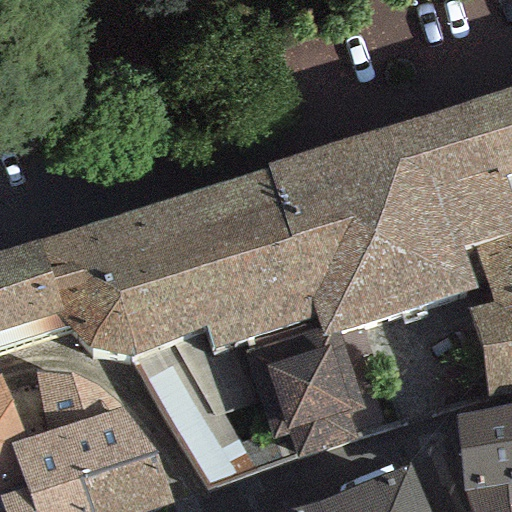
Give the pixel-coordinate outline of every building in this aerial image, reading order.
[(511,86),(266,164),(268,170),(314,317),(322,337),(340,331),(476,288),(462,247),(471,244),(511,230),(511,86)] [(0,349),(65,329),(90,347),(130,356),(206,324),(212,348),(314,317),(268,170),(38,241),(0,252),(0,349)] [(511,230),(471,244),(491,302),(468,309),(487,399),(511,394),(511,230)] [(206,324),(130,356),(205,490),(354,440),(348,415),(365,410),(340,331),(322,337),(314,317),(212,348),(206,324)] [(7,443),(23,488),(26,495),(153,453),(118,407),(94,386),(68,373),(35,373),(48,431),(26,437),(7,443)] [(0,377),(0,495),(23,488),(7,443),(26,437),(0,377)] [(511,403),(491,408),(498,486),(511,484),(511,403)] [(498,486),(491,408),(455,416),(463,492),(498,486)] [(142,511),(167,502),(153,453),(26,495),(23,488),(0,495),(0,501),(3,511),(142,511)] [(428,511),(409,464),(316,503),(284,511),(428,511)] [(511,511),(511,484),(498,486),(463,492),(469,511),(511,511)]
